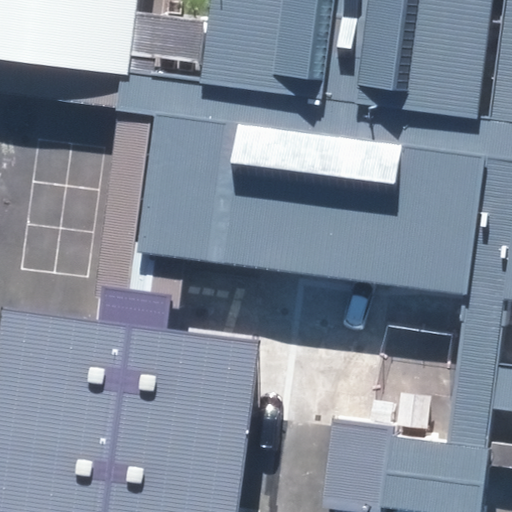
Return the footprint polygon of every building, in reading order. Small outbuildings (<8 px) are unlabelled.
[(0,0),(0,60),(127,76),(128,69),(136,0),(0,0)] [(511,0),(211,0),(202,80),(158,74),(133,254),(184,260),(511,300),(511,0)] [(172,294),(170,307),(178,308),(184,260),(133,254),(158,74),(128,69),(127,76),(0,60),(0,90),(118,105),(95,296),(98,297),(100,285),(172,294)] [(4,310),(0,342),(0,511),(238,511),(260,342),(167,331),(170,307),(172,294),(100,285),(98,297),(95,322),(4,310)] [(396,425),(335,417),(324,506),(371,511),(380,511),(382,506),(428,511),(480,511),(489,447),(395,435),(396,425)]
